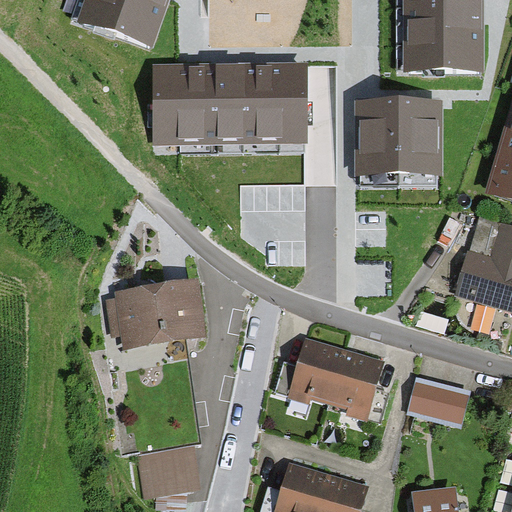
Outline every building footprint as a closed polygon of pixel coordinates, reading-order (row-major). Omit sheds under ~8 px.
[(168,0),(74,0),(67,19),(149,50),(168,0)] [(489,0),(400,0),(400,75),(489,75),(489,0)] [(308,62),(153,63),(154,144),(309,143),(308,62)] [(449,104),(352,103),(352,189),(448,189),(449,104)] [(511,116),(489,195),(511,202),(511,116)] [(511,228),(479,219),(464,270),(456,296),(511,312),(511,228)] [(121,335),(123,353),(186,343),(207,341),(199,282),(115,293),(115,296),(107,297),(112,336),(121,335)] [(307,341),(299,367),(284,363),(274,395),(288,399),(287,401),(310,408),(312,401),(348,412),(346,418),(367,424),(385,365),(307,341)] [(186,343),(123,353),(146,499),(203,491),(197,449),(202,448),(186,343)] [(472,393),(418,380),(408,416),(462,430),(472,393)] [(282,494),(268,490),(261,511),(360,511),(367,489),(290,466),(282,494)] [(459,511),(457,490),(413,495),(415,511),(459,511)]
